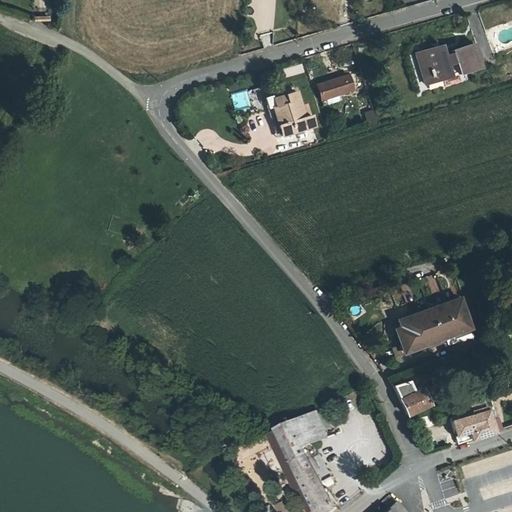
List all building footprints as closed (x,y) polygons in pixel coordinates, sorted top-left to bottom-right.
[(419,70),(423,80),(441,74),(443,80),(442,81),(444,89),(460,84),(457,76),(480,69),(473,46),(444,55),(435,58),(433,48),(419,52),(424,68),(419,70)] [(441,46),(433,48),(435,58),(444,55),(441,46)] [(414,54),(419,70),(424,68),(419,52),(414,54)] [(442,81),(443,80),(441,74),(423,80),(425,86),(442,81)] [(348,77),(317,87),(322,101),(353,91),(348,77)] [(230,95),(236,111),(252,106),(246,89),(230,95)] [(273,110),(282,138),(314,128),(310,117),(304,119),(296,94),(274,101),(276,109),(273,110)] [(276,109),(274,101),(273,98),(265,100),(278,139),(282,138),(273,110),(276,109)] [(372,110),(362,114),(368,127),(377,123),(372,110)] [(481,243),(446,254),(450,264),(485,253),(481,243)] [(408,283),(400,285),(404,300),(413,297),(408,283)] [(455,297),(395,322),(407,352),(467,327),(455,297)] [(392,349),(398,361),(404,358),(398,346),(392,349)] [(405,416),(426,408),(419,390),(411,393),(406,381),(391,387),(405,416)] [(482,407),(490,432),(497,430),(487,399),(464,406),(466,412),(482,407)] [(455,445),(490,432),(482,407),(466,412),(461,414),(460,412),(452,415),(453,417),(447,418),(455,445)] [(306,488),(316,511),(331,511),(336,509),(308,446),(329,436),(325,428),(331,425),(328,419),(322,422),(317,410),(268,432),(273,443),(283,438),(285,442),(274,447),(294,493),(298,491),(306,488)] [(326,481),(329,488),(337,485),(333,478),(326,481)] [(440,483),(444,498),(458,494),(454,479),(440,483)] [(307,511),(313,511),(316,511),(306,488),(298,491),(307,511)]
